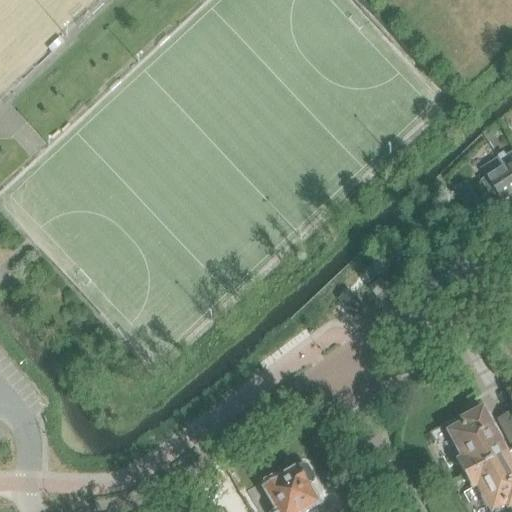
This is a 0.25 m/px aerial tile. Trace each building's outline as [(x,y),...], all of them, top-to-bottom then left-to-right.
[(493,154),(487,145),(480,149),(486,158),(493,154)] [(511,153),(506,158),(505,156),(504,156),(501,150),(495,154),(511,180),(511,153)] [(502,202),(511,195),(511,180),(495,154),(494,154),(497,160),(481,170),(487,179),(482,182),(491,197),(496,194),(502,202)] [(480,210),(465,186),(455,192),(471,216),(480,210)] [(375,279),(368,271),(359,278),(366,287),(375,279)] [(379,281),(369,290),(376,299),(387,290),(379,281)] [(355,318),(363,312),(349,292),(340,298),(355,318)] [(465,476),(505,455),(483,412),(462,423),(464,427),(450,434),(464,461),(458,464),(465,476)] [(511,450),(511,415),(497,423),(511,450)] [(511,467),(505,455),(465,476),(472,490),(478,487),(491,511),(495,511),(507,506),(509,509),(511,507),(511,467)] [(263,491),(264,490),(273,505),(268,508),(269,511),(308,511),(319,506),(308,487),(313,484),(314,480),(307,468),(303,467),(298,469),(299,470),(278,482),(276,476),(259,485),(263,491)]
